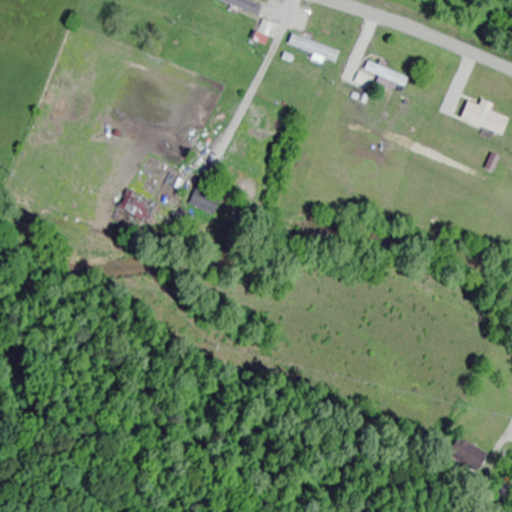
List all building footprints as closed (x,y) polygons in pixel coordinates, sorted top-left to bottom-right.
[(221,0),(259,17),(263,7),(247,0),(221,0)] [(342,53),(293,35),(289,47),(338,64),(342,53)] [(410,80),(369,62),(365,71),(407,89),(410,80)] [(369,89),(372,80),(361,76),(358,85),(369,89)] [(158,207),(132,190),(122,206),(147,223),(158,207)]
